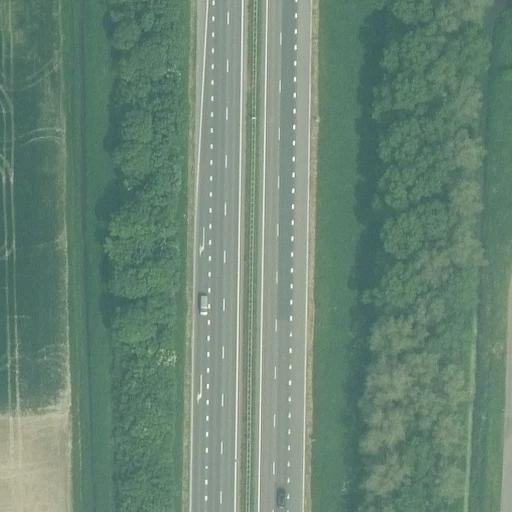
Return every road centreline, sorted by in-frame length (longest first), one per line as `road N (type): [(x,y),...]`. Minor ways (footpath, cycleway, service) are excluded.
road 1 (motorway): [(269,511),(280,0)]
road 2 (motorway): [(228,0),(220,511)]
